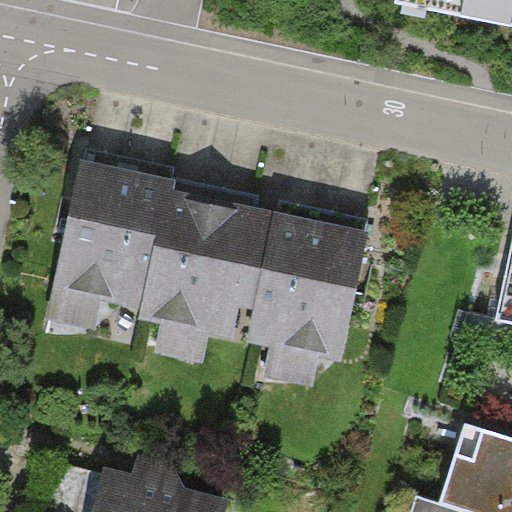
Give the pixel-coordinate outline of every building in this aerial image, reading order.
[(511,27),(511,0),(397,0),(396,5),(511,27)] [(113,320),(147,327),(176,194),(179,180),(92,161),(56,332),(100,342),(113,320)] [(147,327),(245,348),(273,214),(176,194),(147,327)] [(273,214),(245,348),(345,369),(373,236),(273,214)] [(511,249),(497,323),(511,325),(511,249)] [(511,511),(511,440),(473,429),(448,509),(458,511),(511,511)] [(226,511),(228,502),(112,475),(103,511),(226,511)]
